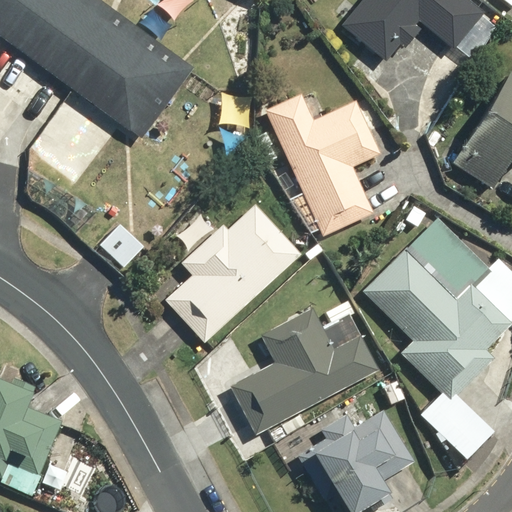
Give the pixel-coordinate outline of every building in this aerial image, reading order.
[(0,0),(0,37),(132,135),(187,63),(101,0),(0,0)] [(477,18),(454,0),(359,0),(335,30),(379,66),(394,49),(398,53),(414,35),(409,30),(412,26),(447,55),(477,18)] [(511,78),(506,74),(444,167),(485,193),(502,167),(511,173),(511,171),(511,78)] [(294,98),(259,115),(317,242),(368,219),(346,172),(373,160),(349,106),(307,125),(294,98)] [(135,183),(122,172),(91,207),(104,218),(135,183)] [(159,305),(198,348),(296,258),(251,209),(223,235),(217,229),(175,268),(186,280),(159,305)] [(417,416),(463,462),(488,438),(451,400),(488,364),(480,355),(506,329),(466,289),(482,273),(431,223),(357,295),(407,345),(395,357),(436,398),(417,416)] [(224,390),(250,440),(371,376),(353,342),(328,355),(306,313),(254,340),(268,367),(224,390)] [(0,463),(9,466),(3,481),(35,493),(64,418),(31,406),(39,386),(0,371),(0,463)] [(398,378),(372,388),(381,412),(407,402),(398,378)] [(323,501),(328,511),(361,511),(366,509),(367,511),(372,511),(384,505),(374,487),(407,467),(376,415),(348,432),(340,419),(315,434),(320,443),(290,460),(317,505),(323,501)] [(0,511),(8,511),(0,496),(0,511)]
